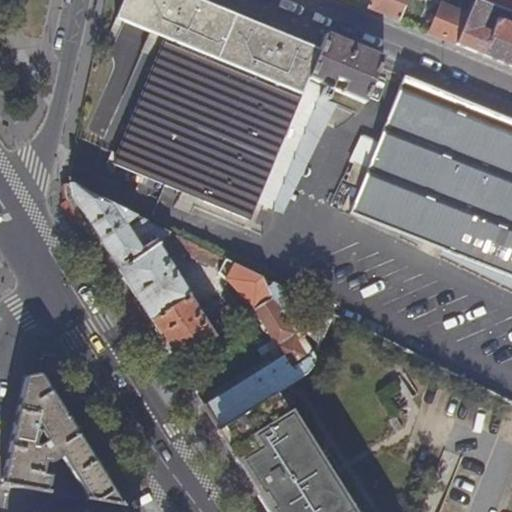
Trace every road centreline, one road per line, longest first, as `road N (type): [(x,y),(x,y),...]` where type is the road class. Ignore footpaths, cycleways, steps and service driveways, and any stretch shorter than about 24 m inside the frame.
road 1 (secondary): [(53,291),(201,511)]
road 2 (residential): [(274,0),(511,94)]
road 3 (tertiary): [(0,191),(36,159),(77,0)]
